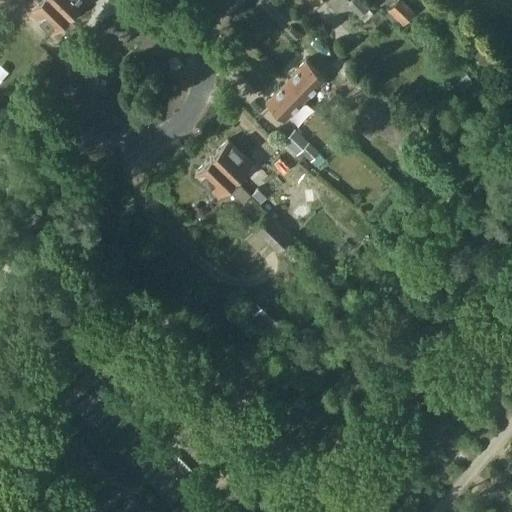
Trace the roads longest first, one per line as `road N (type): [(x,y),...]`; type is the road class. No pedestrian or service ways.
road 1 (track): [(0,289),(90,121)]
road 2 (residential): [(90,121),(126,140),(178,121),(199,84),(193,35)]
road 3 (residential): [(193,35),(148,22),(98,45),(78,84),(90,121)]
